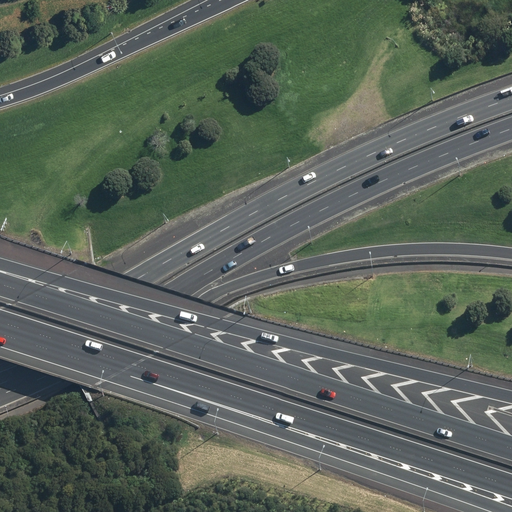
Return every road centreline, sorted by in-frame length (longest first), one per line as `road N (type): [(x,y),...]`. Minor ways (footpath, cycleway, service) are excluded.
road 1 (primary): [(0,350),(286,196),(402,139),(511,98)]
road 2 (motorway): [(0,283),(511,447)]
road 3 (motorway): [(0,261),(315,352),(511,397)]
road 4 (primary): [(511,128),(317,212),(108,332)]
road 5 (motorway): [(511,254),(448,249),(313,261),(108,332)]
road 6 (motorway): [(503,511),(222,412),(129,364)]
road 7 (motorway): [(511,486),(129,364)]
road 8 (motorway): [(0,100),(222,0)]
road 9 (track): [(404,30),(372,76),(329,175)]
road 10 (motorway): [(129,364),(0,324)]
road 11 (primary): [(108,332),(0,389)]
